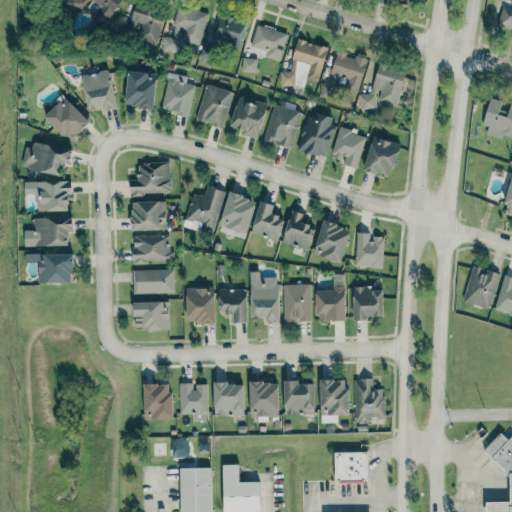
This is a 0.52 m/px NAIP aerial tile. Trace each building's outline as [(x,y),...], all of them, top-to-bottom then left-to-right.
[(91,0),(101,5),(93,19),(106,25),(120,0),(91,0)] [(511,0),(509,0),(508,6),(502,4),(497,26),(511,29),(511,0)] [(166,12),(136,3),(128,28),(139,31),(136,39),(156,45),(166,12)] [(199,45),(208,14),(179,6),(170,37),(165,36),(162,49),(174,53),(178,39),(199,45)] [(281,61),(287,32),(255,25),(251,47),(266,51),(264,57),(281,61)] [(327,47),(297,39),(292,59),(310,64),(307,78),(318,81),(327,47)] [(366,59),(336,52),(330,75),(347,79),(345,89),(358,92),(366,59)] [(257,58),(242,58),(241,72),(256,72),(257,58)] [(397,105),(406,70),(379,63),(370,93),(375,95),(376,90),(381,91),(378,100),(397,105)] [(87,109),(102,107),(102,111),(115,109),(109,71),(82,75),(87,109)] [(124,105),(152,109),(157,75),(129,71),(124,105)] [(280,85),(294,86),(294,72),(280,72),(280,85)] [(189,116),(194,85),(186,84),(187,76),(167,73),(162,112),(189,116)] [(223,127),(233,92),(206,84),(196,119),(223,127)] [(376,109),(375,94),(359,95),(359,109),(376,109)] [(267,104),(238,96),(230,126),(246,131),(245,135),(257,138),(267,104)] [(45,116),(70,142),(90,123),(65,97),(45,116)] [(482,125),(487,126),(485,135),(502,139),(503,135),(511,137),(511,104),(510,104),(508,112),(500,110),(502,101),(490,98),(482,125)] [(263,141),(290,148),(301,112),(274,104),(263,141)] [(335,119),(307,112),(297,150),(326,158),(335,119)] [(365,136),(339,128),(330,158),(343,161),(342,164),(356,168),(365,136)] [(363,171),(390,178),(399,144),(373,136),(363,171)] [(27,142),(22,168),(61,175),(63,163),(70,164),(72,150),(27,142)] [(130,180),(130,194),(170,193),(169,162),(137,163),(138,180),(130,180)] [(503,205),(507,205),(504,214),(511,216),(511,178),(503,205)] [(36,194),(37,212),(70,211),(69,181),(25,182),(25,194),(36,194)] [(224,190),(207,186),(204,196),(192,193),(186,219),(202,223),(201,229),(213,232),(224,190)] [(219,226),(247,234),(256,200),(228,192),(219,226)] [(131,202),(132,231),(167,229),(165,201),(131,202)] [(271,215),(274,205),(260,201),(251,233),(278,241),(284,219),(271,215)] [(281,242),(308,251),(316,227),(301,223),(304,214),(292,210),(281,242)] [(69,245),(69,232),(73,232),(72,217),(34,218),(34,246),(69,245)] [(341,262),(350,228),(322,221),(313,255),(341,262)] [(355,266),(382,267),(384,237),(371,236),(371,233),(356,232),(355,266)] [(174,261),(174,252),(170,252),(169,235),(132,236),(133,262),(174,261)] [(72,253),(26,255),(26,262),(38,262),(38,283),(73,282),(72,253)] [(500,274),(473,266),(462,301),(489,309),(500,274)] [(132,293),(174,293),(173,270),(132,270),(132,293)] [(279,322),(278,277),(259,278),(259,272),(250,272),(251,317),(265,317),(265,323),(279,322)] [(511,315),(511,277),(503,275),(494,311),(511,315)] [(310,284),(283,285),(284,321),(298,321),(312,321),(310,284)] [(315,291),(316,321),(345,320),(344,285),(332,285),(333,290),(315,291)] [(383,318),(382,286),(353,286),(353,318),(383,318)] [(186,288),(186,323),(214,323),(214,288),(186,288)] [(233,323),(247,323),(246,289),(218,290),(219,314),(233,313),(233,323)] [(168,301),(134,302),(134,330),(169,329),(168,301)] [(348,415),(347,379),(320,380),(320,415),(348,415)] [(354,424),(384,423),(383,389),(373,389),(372,379),(353,379),(354,424)] [(278,416),(277,382),(249,383),(250,417),(278,416)] [(284,382),(284,414),(314,414),(314,382),(284,382)] [(180,414),(192,414),(192,422),(208,421),(207,384),(193,384),(193,383),(179,383),(180,414)] [(243,383),(214,383),(214,416),(244,415),(243,383)] [(143,384),(144,420),(172,419),(171,384),(143,384)] [(486,511),(511,511),(511,438),(506,438),(500,433),(483,451),(510,476),(510,502),(486,502),(486,511)] [(170,440),(170,458),(189,457),(188,440),(170,440)] [(367,480),(367,452),(334,452),(334,481),(367,480)] [(239,464),(222,465),(223,511),(254,511),(260,511),(259,481),(239,482),(239,464)] [(180,511),(211,511),(210,468),(179,468),(180,511)]
